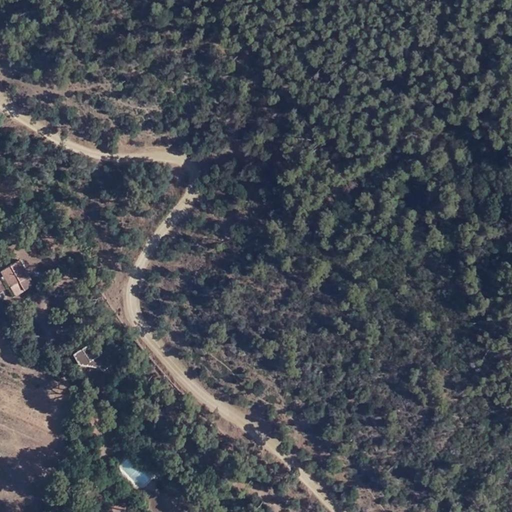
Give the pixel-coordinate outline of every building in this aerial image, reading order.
[(0,269),(0,286),(2,290),(11,284),(21,279),(11,263),(0,269)] [(11,284),(2,290),(6,299),(16,294),(11,284)] [(72,351),(78,365),(103,355),(96,341),(72,351)] [(113,365),(107,353),(94,361),(100,373),(113,365)] [(142,486),(153,475),(131,454),(120,465),(142,486)]
